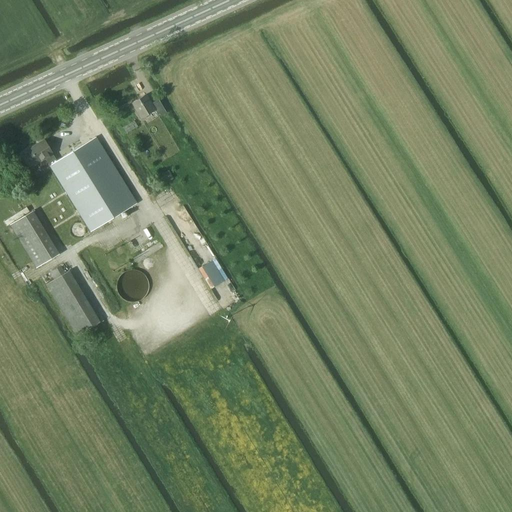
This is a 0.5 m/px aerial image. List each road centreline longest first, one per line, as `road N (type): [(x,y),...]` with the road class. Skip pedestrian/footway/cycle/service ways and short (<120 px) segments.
road 1 (track): [(149,212),(182,184),(172,127),(174,66),(313,0)]
road 2 (secondary): [(0,106),(233,0)]
road 3 (track): [(228,511),(142,370)]
